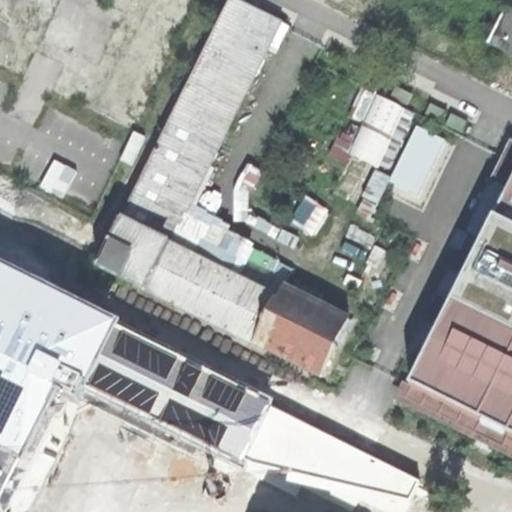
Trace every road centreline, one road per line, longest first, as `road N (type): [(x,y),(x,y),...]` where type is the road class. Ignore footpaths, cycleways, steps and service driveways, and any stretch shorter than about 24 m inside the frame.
road 1 (residential): [(0,240),(511,496)]
road 2 (unknown): [(182,0),(47,264)]
road 3 (residential): [(511,101),(303,0)]
